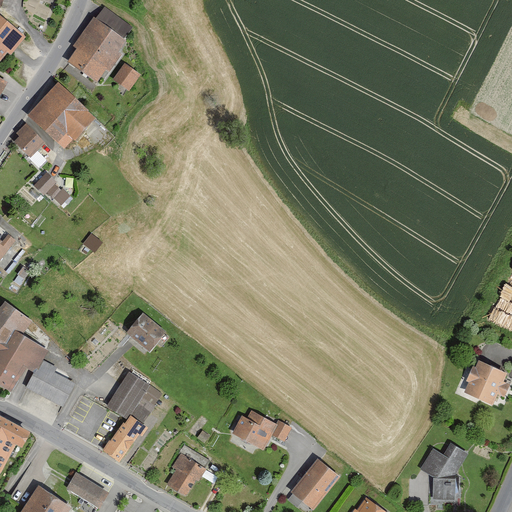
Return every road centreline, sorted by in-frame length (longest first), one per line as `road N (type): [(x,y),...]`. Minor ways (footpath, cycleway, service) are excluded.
road 1 (tertiary): [(0,406),(185,511)]
road 2 (tertiary): [(82,0),(0,142)]
